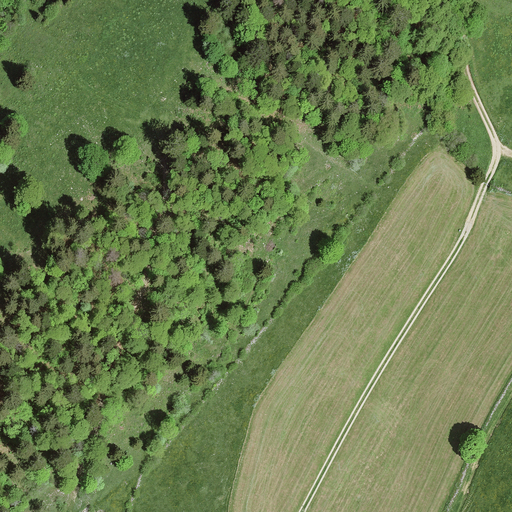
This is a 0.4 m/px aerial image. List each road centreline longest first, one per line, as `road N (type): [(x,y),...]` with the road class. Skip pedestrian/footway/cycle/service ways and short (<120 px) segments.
road 1 (track): [(497,147),(465,234),(302,511)]
road 2 (track): [(70,511),(106,378),(145,280),(166,194),(163,147)]
road 3 (track): [(497,147),(474,97),(456,0)]
road 4 (track): [(457,511),(511,390)]
